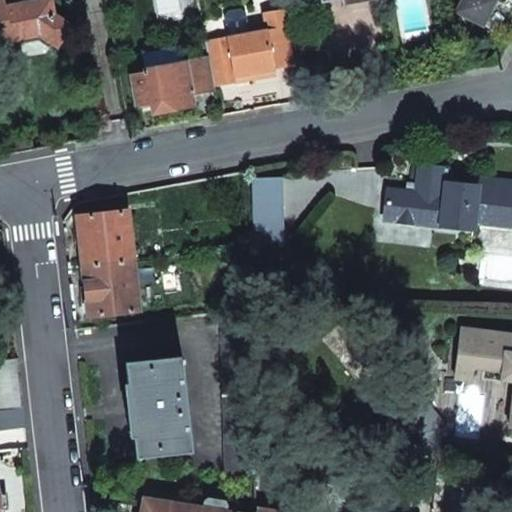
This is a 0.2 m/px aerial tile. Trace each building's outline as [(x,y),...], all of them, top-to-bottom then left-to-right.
[(0,0),(0,42),(14,40),(21,45),(25,38),(40,36),(48,41),(56,47),(71,27),(54,16),(50,0),(49,0),(35,3),(34,0),(0,0)] [(459,0),(455,8),(480,21),(491,0),(459,0)] [(267,31),(212,41),(220,85),(228,83),(237,82),(235,76),(274,69),(296,65),(291,36),(286,10),(285,10),(264,14),(267,31)] [(317,49),(314,32),(291,36),(296,65),(297,71),(321,67),(317,49)] [(199,59),(205,90),(214,88),(208,57),(199,59)] [(149,102),(151,113),(173,109),(182,107),(192,105),(190,93),(205,90),(199,59),(144,69),(144,73),(131,75),(136,105),(149,102)] [(274,69),(235,76),(237,82),(275,75),(274,69)] [(388,189),(384,219),(427,224),(428,217),(511,226),(511,195),(511,183),(479,179),(478,187),(446,183),(448,169),(420,165),(417,192),(388,189)] [(256,180),(257,222),(283,220),(283,200),(283,180),(256,180)] [(77,217),(83,266),(133,261),(127,210),(77,217)] [(83,266),(89,316),(139,310),(133,261),(83,266)] [(220,313),(226,475),(255,475),(250,310),(220,313)] [(511,335),(460,329),(454,375),(471,377),(473,365),(503,369),(511,369),(511,408),(510,428),(511,428),(511,335)] [(134,435),(137,457),(191,451),(180,357),(126,363),(128,385),(131,384),(137,435),(134,435)] [(0,361),(0,429),(26,427),(18,359),(0,361)] [(511,369),(503,369),(502,379),(511,380),(511,369)] [(440,431),(423,406),(402,420),(411,434),(408,456),(441,459),(444,438),(439,437),(440,431)] [(411,434),(402,420),(390,428),(396,438),(395,454),(408,456),(411,434)] [(226,511),(227,506),(225,500),(207,498),(205,501),(202,509),(174,504),(172,511),(226,511)] [(145,500),(143,511),(172,511),(174,504),(145,500)]
